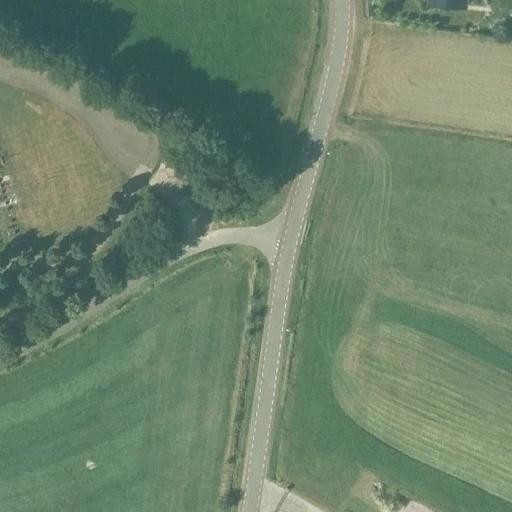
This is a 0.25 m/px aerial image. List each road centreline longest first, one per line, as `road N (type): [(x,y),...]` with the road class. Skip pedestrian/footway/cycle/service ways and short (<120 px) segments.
road 1 (unclassified): [(0,354),(60,329),(207,241),(291,243)]
road 2 (tertiary): [(291,243),(247,511)]
road 3 (tertiary): [(342,0),(341,46),(291,243)]
